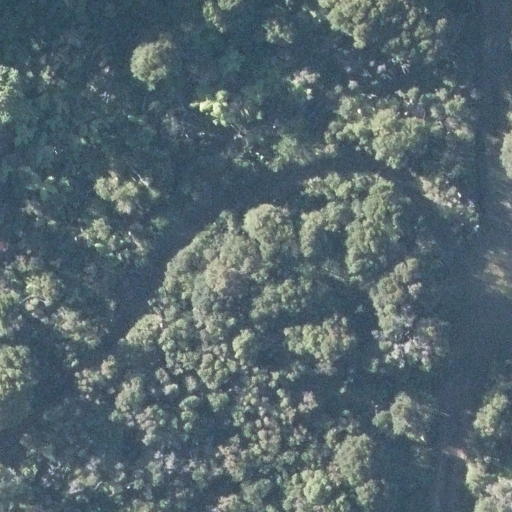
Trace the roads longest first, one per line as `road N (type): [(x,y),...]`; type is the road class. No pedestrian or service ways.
road 1 (track): [(0,455),(11,430),(124,323),(146,259),(206,201),(313,159),(375,161),(434,213),(460,252)]
road 2 (track): [(488,0),(431,511)]
